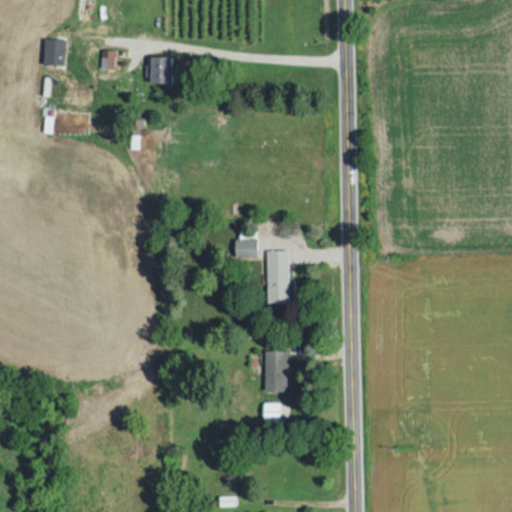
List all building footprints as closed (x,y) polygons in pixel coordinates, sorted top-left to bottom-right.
[(136,30),(136,8),(95,8),(95,30),(136,30)] [(44,74),(62,75),(63,45),(46,44),(44,74)] [(148,56),(148,83),(169,83),(169,56),(148,56)] [(49,113),(87,113),(87,90),(49,90),(49,113)] [(266,304),(288,304),(288,250),(266,250),(266,304)] [(288,392),(288,351),(263,351),(263,392),(288,392)] [(235,496),(218,496),(218,507),(235,507),(235,496)]
